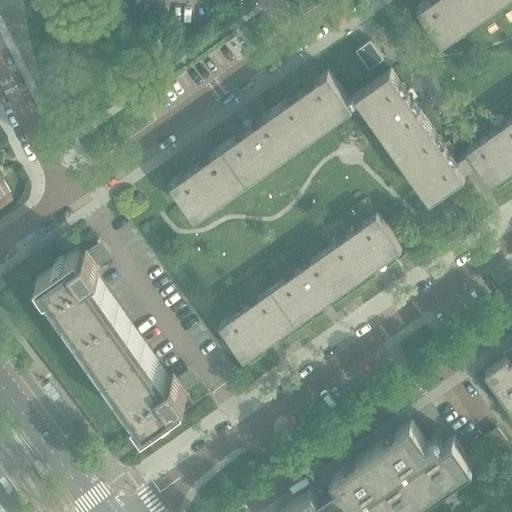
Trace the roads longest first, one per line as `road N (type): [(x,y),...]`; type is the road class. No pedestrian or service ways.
road 1 (residential): [(136,511),(511,242)]
road 2 (residential): [(64,198),(345,0)]
road 3 (secondary): [(95,511),(0,376)]
road 4 (residential): [(64,198),(0,71)]
